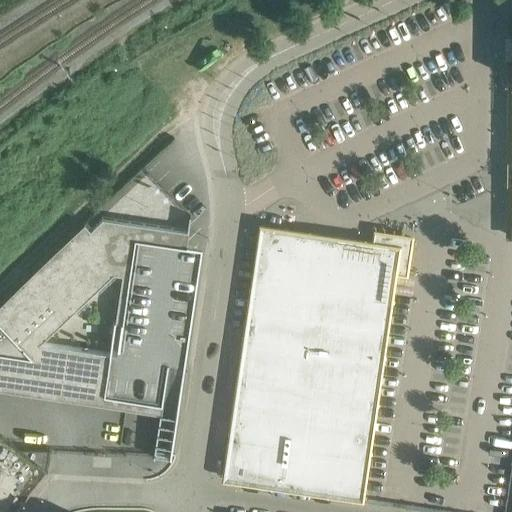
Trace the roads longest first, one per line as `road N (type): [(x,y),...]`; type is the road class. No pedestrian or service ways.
road 1 (unclassified): [(194,494),(230,204),(219,155),(220,105),(256,64),(392,0)]
road 2 (unclassified): [(44,511),(69,498),(194,494)]
road 3 (unclassified): [(314,511),(194,494)]
